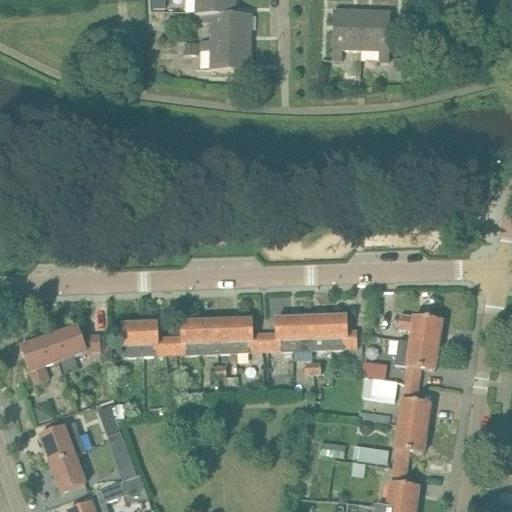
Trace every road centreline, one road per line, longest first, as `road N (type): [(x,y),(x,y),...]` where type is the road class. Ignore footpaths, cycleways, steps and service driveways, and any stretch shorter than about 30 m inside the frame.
road 1 (residential): [(501,268),(0,286)]
road 2 (residential): [(466,511),(501,268)]
